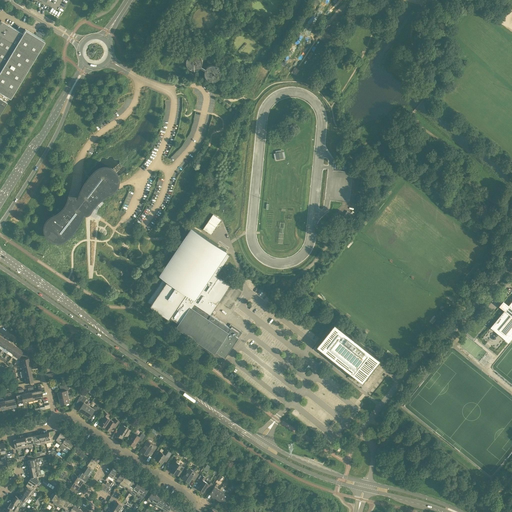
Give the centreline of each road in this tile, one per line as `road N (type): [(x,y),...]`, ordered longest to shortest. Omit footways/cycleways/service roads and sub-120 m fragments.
road 1 (primary): [(261,444),(1,259)]
road 2 (residential): [(366,483),(372,453),(362,429),(435,337),(457,326),(511,261)]
road 3 (primary): [(0,224),(92,65)]
road 4 (primary): [(84,60),(0,198)]
